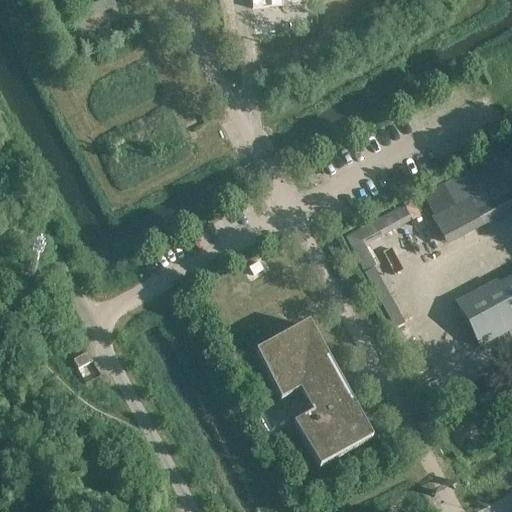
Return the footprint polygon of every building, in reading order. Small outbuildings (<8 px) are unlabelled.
[(298,0),(250,0),(252,10),(299,5),(298,0)] [(511,205),(511,199),(502,182),(432,221),(444,242),(511,205)] [(402,210),(345,241),(352,254),(364,275),(373,269),(362,249),(409,223),(402,210)] [(511,330),(511,280),(499,287),(497,284),(456,305),(479,348),(496,339),(511,330)] [(371,442),(307,326),(254,356),(280,402),(299,392),(311,415),(292,425),(318,471),(371,442)]
